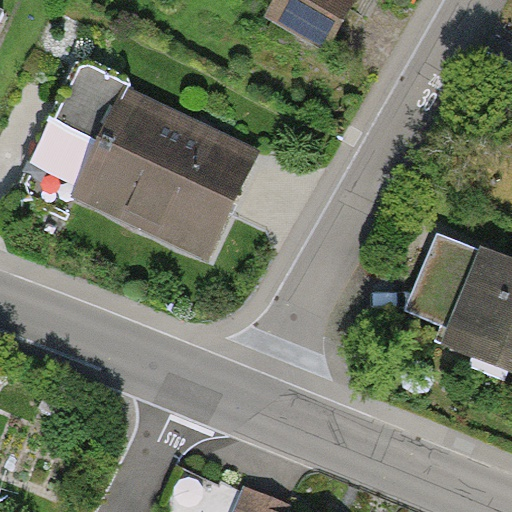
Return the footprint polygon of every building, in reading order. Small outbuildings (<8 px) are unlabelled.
[(229,0),(330,57),(362,0),(229,0)] [(0,46),(12,21),(0,15),(0,46)] [(130,93),(78,202),(210,265),(262,155),(130,93)] [(446,363),(511,387),(511,269),(439,242),(406,327),(442,340),(438,348),(450,352),(446,363)] [(269,511),(233,497),(227,511),(269,511)]
